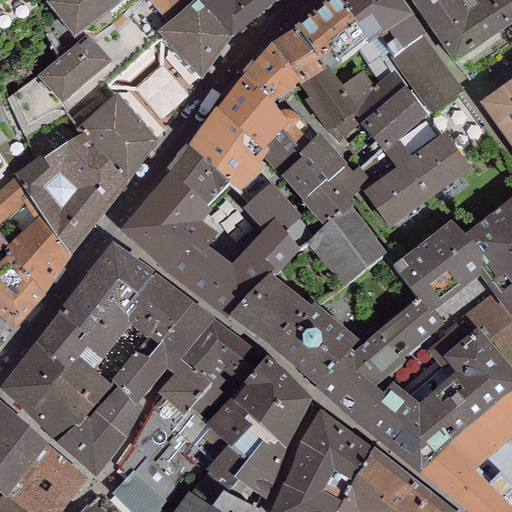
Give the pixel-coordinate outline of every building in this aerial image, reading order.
[(48,0),(74,32),(117,0),(48,0)] [(233,32),(200,0),(192,0),(158,29),(201,76),(233,32)] [(200,0),(233,32),(272,0),(200,0)] [(297,23),(271,37),(300,77),(297,78),(299,80),(325,62),(319,53),(330,46),(338,54),(367,32),(344,0),(321,0),(294,19),(297,23)] [(405,0),(344,0),(367,32),(371,38),(379,33),(392,50),(424,29),(412,9),(405,0)] [(511,0),(412,0),(453,60),(511,20),(511,0)] [(464,89),(424,29),(392,50),(394,53),(389,57),(395,67),(427,114),(464,89)] [(46,63),(37,71),(47,80),(56,93),(63,102),(112,58),(88,33),(79,38),(68,48),(61,53),(52,56),(46,63)] [(300,77),(271,37),(240,76),(251,88),(256,82),(273,97),(297,78),(300,77)] [(325,62),(299,80),(309,94),(302,98),(324,130),(337,140),(360,121),(353,109),(358,106),(354,101),(341,81),(327,61),(325,62)] [(374,84),(354,101),(358,106),(353,109),(360,121),(383,149),(398,137),(427,114),(395,67),(374,84)] [(362,68),(341,81),(354,101),(374,84),(362,68)] [(251,88),(240,76),(217,103),(262,144),(265,140),(289,116),(284,111),(273,97),(256,82),(251,88)] [(511,76),(481,99),(511,142),(511,76)] [(75,124),(82,131),(127,180),(158,139),(116,90),(75,124)] [(216,101),(187,140),(190,142),(239,187),(266,159),(262,154),(270,145),(265,140),(262,144),(217,103),(216,101)] [(266,159),(279,173),(301,153),(298,149),(315,133),(298,116),(300,115),(293,108),(288,106),(284,111),(289,116),(265,140),(270,145),(262,154),(266,159)] [(398,137),(383,149),(396,165),(362,188),(388,227),(472,167),(445,129),(411,153),(398,137)] [(319,130),(315,133),(298,149),(301,153),(279,173),(300,197),(325,174),(327,176),(344,161),(346,159),(319,130)] [(13,171),(16,176),(42,212),(73,252),(127,180),(82,131),(13,171)] [(239,187),(190,142),(169,167),(211,207),(201,218),(216,229),(222,233),(243,205),(249,197),(239,187)] [(300,197),(322,224),(305,240),(343,286),(386,250),(351,205),(354,203),(348,197),(367,182),(371,179),(358,164),(353,169),(344,161),(327,176),(325,174),(300,197)] [(120,225),(166,269),(189,241),(201,251),(207,243),(216,229),(201,218),(211,207),(169,167),(120,225)] [(16,176),(0,188),(0,236),(6,243),(42,212),(16,176)] [(249,197),(243,205),(263,227),(274,215),(284,228),(302,214),(272,178),(249,197)] [(453,216),(393,260),(418,293),(430,309),(480,272),(486,281),(511,314),(511,313),(511,194),(464,231),(453,216)] [(42,212),(6,243),(45,291),(73,252),(42,212)] [(284,228),(274,215),(263,227),(231,260),(207,243),(201,251),(189,241),(166,269),(226,317),(230,312),(270,268),(276,274),(299,246),(284,228)] [(6,243),(0,236),(0,312),(14,324),(45,291),(6,243)] [(120,312),(155,270),(111,237),(58,307),(59,309),(108,348),(130,321),(120,312)] [(279,353),(316,305),(276,274),(270,268),(230,312),(279,353)] [(192,300),(155,270),(120,312),(130,321),(146,334),(148,333),(158,341),(192,300)] [(430,309),(418,293),(363,340),(350,350),(315,383),(314,385),(362,425),(418,471),(419,469),(448,441),(511,387),(511,365),(477,324),(461,338),(443,353),(447,359),(455,370),(417,400),(398,382),(393,378),(381,389),(375,383),(405,357),(402,354),(444,321),(430,309)] [(179,356),(213,315),(192,300),(158,341),(147,355),(136,348),(110,377),(112,379),(118,384),(136,400),(166,365),(170,368),(173,371),(158,390),(163,395),(153,406),(174,425),(185,412),(183,410),(187,406),(211,379),(182,358),(181,357),(179,356)] [(320,302),(316,305),(279,353),(315,383),(350,350),(363,340),(320,302)] [(108,348),(59,309),(34,341),(63,365),(66,367),(76,354),(93,367),(108,348)] [(265,353),(215,318),(182,358),(211,379),(187,406),(205,421),(265,353)] [(453,328),(427,349),(440,365),(447,359),(443,353),(461,338),(453,328)] [(63,365),(34,341),(0,382),(0,392),(23,413),(63,365)] [(313,394),(266,351),(265,353),(205,421),(209,425),(182,453),(195,463),(222,485),(260,507),(264,496),(273,480),(286,444),(313,394)] [(96,405),(118,384),(112,379),(110,382),(93,367),(76,354),(66,367),(63,365),(23,413),(54,441),(75,421),(78,425),(96,405)] [(118,384),(96,405),(78,425),(75,421),(54,441),(96,475),(127,435),(142,404),(136,400),(118,384)] [(511,435),(511,387),(448,441),(474,467),(511,435)] [(23,414),(0,395),(0,487),(5,492),(45,441),(49,437),(23,414)] [(174,425),(153,406),(132,444),(133,446),(118,467),(127,474),(111,492),(115,495),(109,500),(121,511),(163,511),(160,508),(195,463),(182,453),(209,425),(205,421),(187,406),(183,410),(185,412),(174,425)] [(371,446),(320,406),(299,437),(282,479),(321,492),(323,488),(342,496),(356,469),(371,446)] [(57,511),(87,476),(45,441),(5,492),(31,511),(57,511)] [(474,467),(448,441),(419,469),(470,511),(511,511),(511,479),(500,468),(488,480),(474,467)] [(459,511),(373,444),(371,446),(356,469),(342,496),(334,511),(459,511)] [(267,511),(334,511),(342,496),(323,488),(321,492),(282,479),(267,511)] [(257,511),(260,507),(222,485),(211,503),(186,489),(170,511),(257,511)] [(31,511),(5,492),(0,487),(0,511),(31,511)] [(116,511),(98,495),(77,511),(116,511)]
